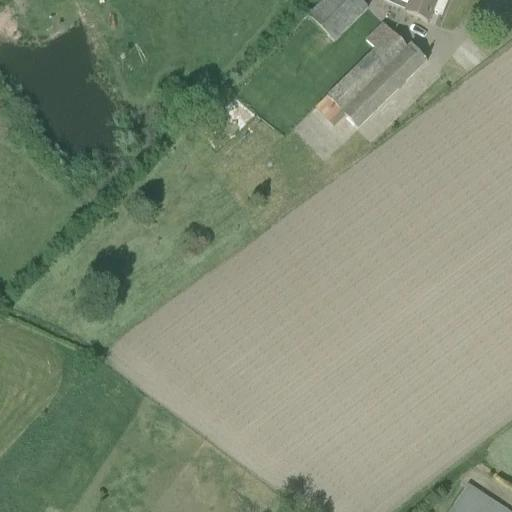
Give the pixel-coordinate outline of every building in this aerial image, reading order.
[(367,10),(356,0),(325,0),(307,18),(333,44),(367,10)] [(411,0),(405,15),(406,15),(426,23),(435,0),(411,0)] [(365,43),(374,52),(391,35),(383,26),(365,43)] [(391,35),(374,52),(325,100),(357,132),(426,64),(410,48),(407,51),(391,35)] [(502,511),(466,488),(449,511),(502,511)]
